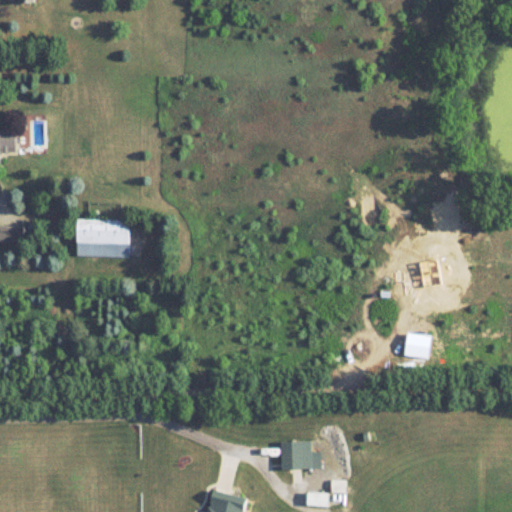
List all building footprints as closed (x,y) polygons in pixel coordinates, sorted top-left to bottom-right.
[(0,163),(3,163),(3,152),(18,152),(18,130),(0,130),(0,163)] [(136,218),(81,218),(81,241),(136,241),(136,218)] [(0,241),(24,241),(24,226),(0,226),(0,241)] [(284,441),(284,469),(312,469),(312,441),(284,441)] [(209,511),(247,511),(250,496),(213,490),(209,511)]
